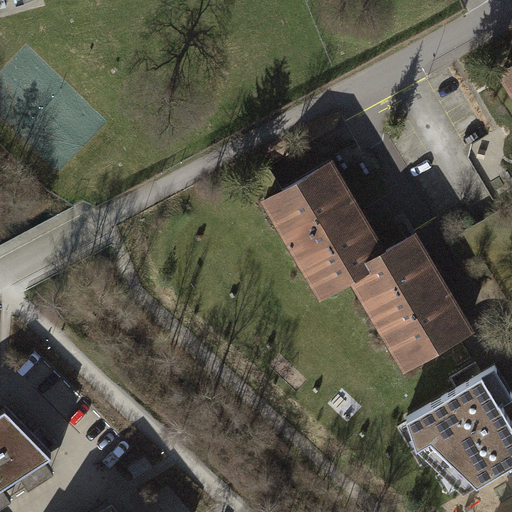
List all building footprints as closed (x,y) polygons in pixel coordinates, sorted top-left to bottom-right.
[(511,59),(495,70),(511,99),(511,59)] [(331,158),(257,198),(310,296),(352,273),(404,369),(470,333),(447,291),(413,228),(378,247),(351,197),(331,158)] [(511,459),(511,390),(495,362),(406,415),(416,443),(465,489),(511,459)] [(52,451),(5,404),(0,407),(0,484),(47,454),(52,451)] [(47,454),(0,484),(0,501),(55,466),(47,454)] [(147,455),(129,466),(135,476),(153,465),(147,455)] [(116,511),(110,503),(96,511),(116,511)]
